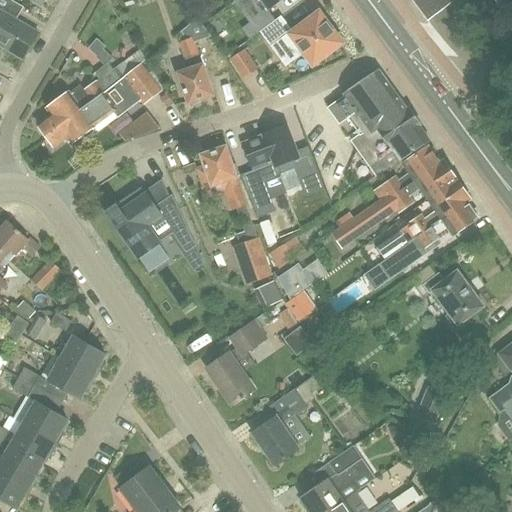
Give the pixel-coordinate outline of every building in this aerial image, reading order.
[(0,0),(0,48),(23,62),(40,32),(17,19),(24,7),(10,0),(0,0)] [(282,0),(235,0),(244,12),(256,2),(258,0),(259,0),(268,11),(282,0)] [(260,32),(272,22),(265,12),(242,29),(250,39),(256,35),(260,32)] [(285,67),(304,53),(313,65),(342,44),(319,13),(293,32),(281,16),(273,23),(272,22),(260,32),(285,67)] [(193,38),(196,46),(213,40),(198,19),(187,27),(177,35),(180,43),(193,38)] [(201,103),(202,100),(213,96),(196,46),(193,38),(180,43),(189,70),(178,74),(189,104),(191,103),(194,106),(201,103)] [(99,54),(103,49),(105,47),(97,39),(90,46),(99,54)] [(245,49),(229,60),(243,80),(258,69),(245,49)] [(99,80),(84,91),(81,86),(70,94),(82,110),(91,122),(94,127),(114,113),(118,118),(143,100),(146,104),(161,93),(142,66),(125,78),(118,68),(114,71),(108,64),(95,74),(99,80)] [(407,108),(406,109),(379,70),(344,95),(356,112),(348,118),(360,135),(351,141),(370,167),(393,151),(400,161),(429,140),(419,126),(420,126),(407,108)] [(37,125),(40,128),(39,131),(43,136),(45,136),(46,137),(82,110),(70,94),(69,93),(47,109),(51,115),(37,125)] [(91,122),(82,110),(46,137),(47,138),(46,140),(49,145),(52,145),(54,147),(67,138),(71,143),(82,136),(86,137),(94,132),(93,128),(94,127),(91,122)] [(161,130),(147,112),(118,134),(125,143),(161,130)] [(285,126),(263,134),(279,175),(294,169),(305,197),(324,190),(308,147),(295,152),(285,126)] [(261,131),(261,134),(240,142),(250,168),(238,173),(255,216),(274,209),(267,191),(263,180),(277,175),(276,172),(277,172),(261,131)] [(409,173),(398,180),(395,175),(373,192),(378,199),(385,194),(387,193),(390,197),(440,163),(434,155),(436,152),(432,147),(429,148),(428,146),(403,164),(409,173)] [(201,155),(212,186),(223,182),(228,197),(226,198),(230,211),(246,205),(225,147),(219,149),(216,147),(207,151),(206,154),(201,155)] [(443,160),(440,163),(390,197),(387,193),(385,194),(387,196),(333,234),(342,247),(403,205),(401,203),(421,189),(430,201),(458,181),(443,160)] [(369,253),(377,264),(416,236),(467,201),(470,199),(458,181),(430,201),(436,210),(416,225),(413,220),(400,230),(400,231),(369,253)] [(142,186),(104,212),(137,260),(162,243),(161,241),(173,233),(186,253),(196,246),(172,195),(156,206),(142,186)] [(416,236),(377,264),(367,271),(375,283),(450,230),(453,235),(478,218),(477,216),(479,213),(475,208),(472,209),(467,201),(416,236)] [(0,230),(0,252),(10,261),(22,247),(33,257),(40,248),(30,238),(28,240),(8,222),(0,230)] [(244,284),(271,275),(265,257),(255,229),(236,235),(239,244),(232,247),(244,284)] [(268,254),(278,269),(293,259),(283,244),(268,254)] [(190,253),(201,269),(213,262),(202,245),(190,253)] [(0,278),(0,272),(10,261),(0,252),(0,292),(7,285),(0,278)] [(50,260),(31,280),(42,291),(43,290),(52,280),(61,271),(50,260)] [(306,283),(294,267),(280,277),(292,293),(306,283)] [(457,271),(444,281),(438,273),(422,285),(429,294),(432,292),(449,314),(446,317),(457,332),(472,320),(470,317),(483,307),(473,294),(474,293),(467,284),(467,285),(457,271)] [(282,300),(273,281),(256,289),(265,308),(282,300)] [(306,316),(294,298),(285,304),(298,322),(306,316)] [(287,330),(297,323),(288,308),(278,314),(287,330)] [(72,322),(56,312),(50,323),(66,332),(72,322)] [(270,322),(264,313),(255,319),(262,328),(270,322)] [(16,343),(29,324),(17,315),(4,335),(16,343)] [(265,339),(254,322),(234,335),(241,345),(208,368),(233,404),(253,390),(233,361),(265,339)] [(105,355),(75,337),(62,359),(96,379),(102,369),(98,366),(105,355)] [(511,343),(498,354),(491,360),(504,376),(511,371),(511,370),(511,343)] [(0,375),(8,361),(0,356),(0,375)] [(90,390),(96,379),(62,359),(49,382),(79,400),(86,388),(90,390)] [(40,377),(16,363),(10,373),(18,378),(34,387),(40,377)] [(321,387),(314,377),(273,405),(280,415),(253,433),(274,465),(298,449),(282,424),(307,407),(305,405),(315,399),(312,394),(321,387)] [(28,397),(34,387),(18,378),(12,388),(26,396),(28,397)] [(511,388),(508,383),(488,398),(499,413),(504,410),(511,420),(511,388)] [(445,396),(428,389),(418,416),(435,423),(445,396)] [(23,425),(57,444),(64,434),(60,432),(67,420),(36,402),(23,425)] [(0,426),(0,440),(2,442),(11,447),(41,464),(48,453),(51,455),(57,444),(23,425),(17,436),(0,426)] [(301,499),(309,511),(327,511),(343,501),(343,500),(355,492),(376,478),(363,459),(353,446),(311,475),(319,486),(301,499)] [(11,447),(0,465),(0,469),(32,488),(38,478),(35,476),(41,464),(11,447)] [(122,488),(142,472),(134,462),(114,477),(122,488)] [(121,488),(136,509),(168,485),(160,475),(157,478),(149,467),(142,472),(122,488),(121,488)] [(26,499),(32,488),(0,469),(0,499),(16,509),(23,497),(26,499)] [(175,495),(168,485),(136,509),(138,511),(175,511),(180,508),(172,497),(175,495)] [(398,511),(399,511),(389,498),(368,511),(355,492),(343,500),(343,501),(327,511),(398,511)] [(448,500),(449,511),(459,511),(468,510),(466,496),(448,500)] [(446,511),(438,499),(419,511),(446,511)]
